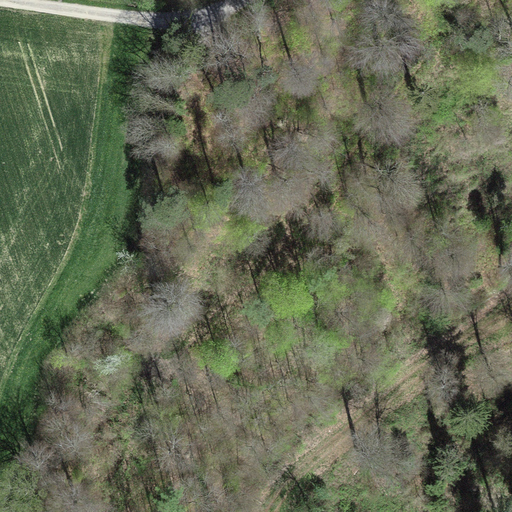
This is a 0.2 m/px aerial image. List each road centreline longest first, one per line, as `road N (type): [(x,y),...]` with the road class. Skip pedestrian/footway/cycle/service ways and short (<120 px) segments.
road 1 (track): [(488,0),(483,22),(404,77),(294,227),(146,372),(111,511)]
road 2 (track): [(271,511),(285,487),(383,403),(511,312)]
road 3 (track): [(186,19),(140,77),(116,217),(89,273)]
road 4 (track): [(186,19),(8,0)]
